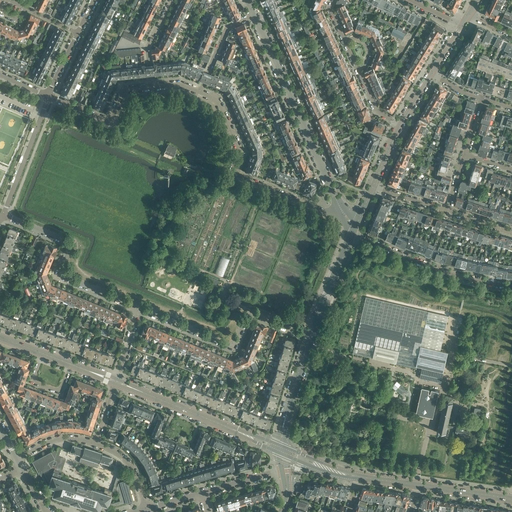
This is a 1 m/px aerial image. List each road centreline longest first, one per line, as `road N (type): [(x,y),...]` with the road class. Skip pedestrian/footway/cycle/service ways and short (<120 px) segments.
road 1 (residential): [(339,207),(319,209),(232,172),(239,152),(216,98),(199,90)]
road 2 (tertiary): [(253,15),(339,207)]
road 3 (residential): [(313,338),(247,311),(229,345),(136,308)]
road 4 (track): [(36,228),(17,273),(27,302),(129,345)]
road 5 (residential): [(136,308),(67,277),(59,268),(64,239),(2,214)]
road 6 (residential): [(511,285),(446,272),(352,234)]
road 7 (secondary): [(245,434),(116,381)]
road 8 (residential): [(151,87),(123,91),(110,122),(48,95)]
road 9 (residential): [(2,214),(48,95)]
road 10 (secondary): [(116,381),(0,336)]
